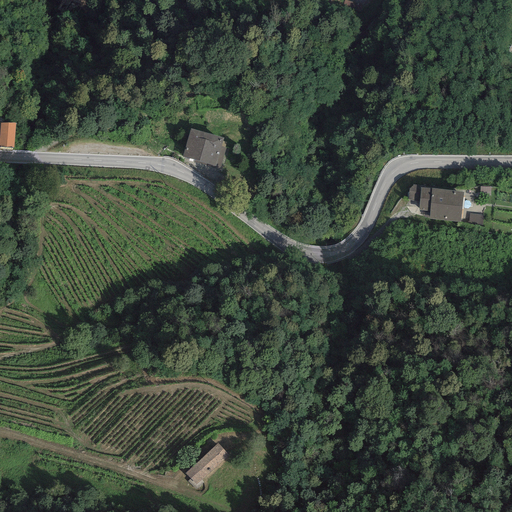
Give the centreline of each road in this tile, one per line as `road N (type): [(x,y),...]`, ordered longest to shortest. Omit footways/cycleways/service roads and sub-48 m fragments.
road 1 (tertiary): [(0,155),(175,169),(286,246),(320,256),(359,237),(384,182),(403,165),(511,162)]
road 2 (track): [(0,433),(125,470),(226,511)]
